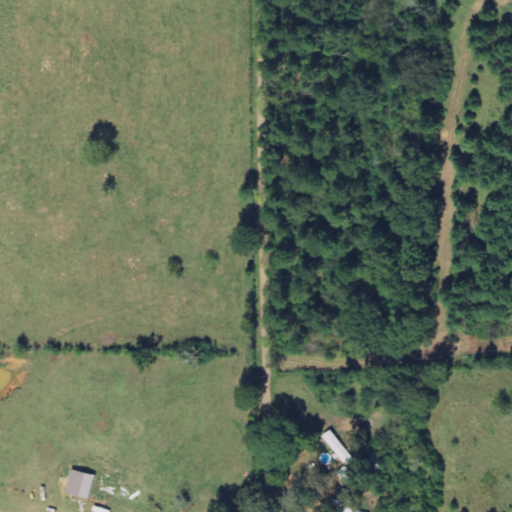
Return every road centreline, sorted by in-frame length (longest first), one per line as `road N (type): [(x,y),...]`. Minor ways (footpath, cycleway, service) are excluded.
road 1 (residential): [(260,511),(258,0)]
road 2 (residential): [(263,358),(511,354)]
